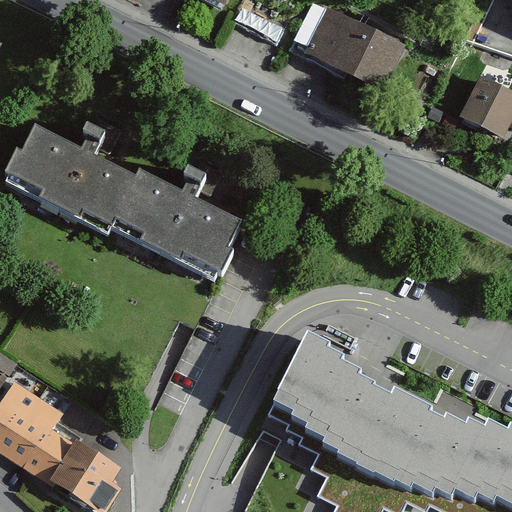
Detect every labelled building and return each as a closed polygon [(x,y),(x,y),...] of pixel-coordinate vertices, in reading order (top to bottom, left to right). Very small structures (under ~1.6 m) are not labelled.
[(313,59),(390,93),(410,49),(332,15),(313,59)] [(466,124),(511,141),(511,138),(511,95),(482,83),(466,124)] [(80,160),(32,136),(20,161),(15,159),(3,184),(42,203),(39,210),(80,230),(84,221),(112,235),(114,230),(144,245),(141,252),(183,273),(187,267),(219,283),(231,259),(227,257),(240,232),(192,208),(198,197),(202,199),(207,189),(188,179),(183,190),(187,191),(181,203),(137,181),(134,187),(89,165),(95,154),(99,156),(105,144),(87,135),(81,147),(85,149),(80,160)] [(309,337),(270,417),(291,428),(288,433),(304,441),(300,450),(319,460),(311,475),(328,483),(319,501),(338,511),(337,511),(404,511),(407,507),(415,511),(427,511),(429,510),(433,511),(511,511),(511,440),(501,439),(455,431),(415,416),(384,399),(358,376),(329,349),(309,337)] [(17,367),(0,356),(0,373),(7,378),(9,379),(17,367)] [(14,391),(0,414),(0,458),(87,511),(113,511),(123,497),(115,492),(125,476),(57,434),(65,422),(14,391)] [(106,397),(96,392),(92,400),(101,405),(106,397)]
